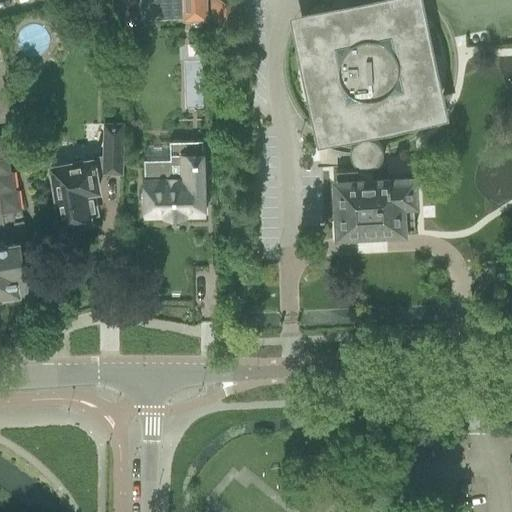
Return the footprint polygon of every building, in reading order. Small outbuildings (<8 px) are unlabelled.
[(140,0),(141,19),(166,18),(184,17),(184,20),(206,19),(204,0),(140,0)] [(210,0),(212,22),(240,21),(239,0),(210,0)] [(308,18),(307,15),(306,15),(307,19),(300,20),(301,27),(298,28),(298,29),(301,28),(304,41),(301,42),(301,43),(304,42),(307,55),(304,56),(304,57),(307,56),(310,69),(307,70),(307,71),(310,70),(313,83),(310,84),(310,85),(313,84),(316,97),(313,98),(313,99),(316,98),(319,111),(316,112),(316,113),(319,113),(322,125),(319,126),(319,127),(322,127),(324,133),(331,132),(331,135),(333,135),(332,132),(345,129),(345,132),(347,132),(346,129),(359,126),(360,129),(361,129),(360,126),(373,123),(374,126),(375,126),(374,123),(387,120),(388,123),(389,123),(388,120),(401,117),(402,120),(403,120),(402,117),(415,114),(416,117),(417,117),(416,114),(429,111),(430,114),(431,114),(430,111),(437,109),(436,102),(439,102),(439,101),(436,101),(433,88),(436,88),(436,87),(433,87),(430,74),(433,74),(433,73),(430,73),(427,60),(430,60),(430,58),(427,59),(424,46),(427,46),(427,44),(424,45),(421,32),(424,31),(424,30),(421,31),(418,18),(421,17),(421,16),(418,17),(415,4),(418,3),(418,2),(415,3),(414,0),(393,0),(392,0),(390,0),(391,1),(378,3),(377,0),(376,0),(377,4),(364,6),(363,3),(362,3),(363,7),(350,9),(349,6),(348,6),(349,10),(336,12),(335,9),(334,9),(335,13),(322,15),(321,12),(320,12),(321,16),(308,18)] [(50,163),(57,206),(61,226),(90,221),(89,215),(94,214),(90,191),(98,190),(95,174),(105,172),(121,172),(121,130),(105,130),(105,136),(103,136),(102,155),(95,156),(50,163)] [(0,294),(0,293),(17,290),(18,297),(37,294),(27,239),(18,240),(12,211),(20,210),(17,190),(15,190),(12,171),(10,172),(7,153),(5,153),(3,135),(0,134),(0,294)] [(337,170),(340,213),(341,233),(346,232),(352,235),(356,235),(362,231),(367,231),(367,234),(372,233),(372,231),(376,230),(382,233),(386,233),(392,230),(410,228),(410,230),(414,229),(414,219),(415,219),(414,210),(413,210),(412,178),(373,181),(372,170),(375,168),(377,167),(378,166),(380,163),(381,162),(382,159),(383,158),(383,156),(383,155),(383,154),(383,151),(382,149),(381,146),(380,144),(378,142),(376,140),(373,138),(370,137),(367,137),(365,137),(362,138),(359,139),(356,140),(354,142),(353,143),(352,144),(351,146),(351,147),(350,148),(350,150),(350,151),(349,153),(349,154),(349,156),(350,157),(350,159),(351,160),(351,161),(352,163),(353,164),(354,165),(356,167),(357,168),(357,169),(337,170)] [(146,190),(143,192),(143,202),(146,205),(146,216),(166,216),(170,220),(181,220),(186,215),(205,215),(205,141),(170,141),(170,159),(146,159),(147,179),(146,179),(146,190)]
